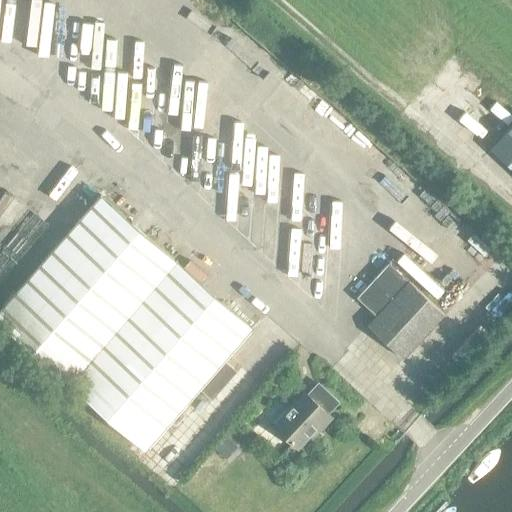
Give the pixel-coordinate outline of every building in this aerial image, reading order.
[(511,124),(489,148),(511,169),(511,124)] [(0,308),(0,322),(145,450),(252,327),(99,194),(0,308)] [(356,297),(376,316),(368,325),(403,358),(444,313),(388,262),(356,297)] [(422,384),(419,388),(423,392),(427,388),(422,384)] [(305,392),(274,426),(296,447),(315,427),(318,430),(331,416),(305,392)] [(226,437),(215,449),(225,458),(236,447),(226,437)]
